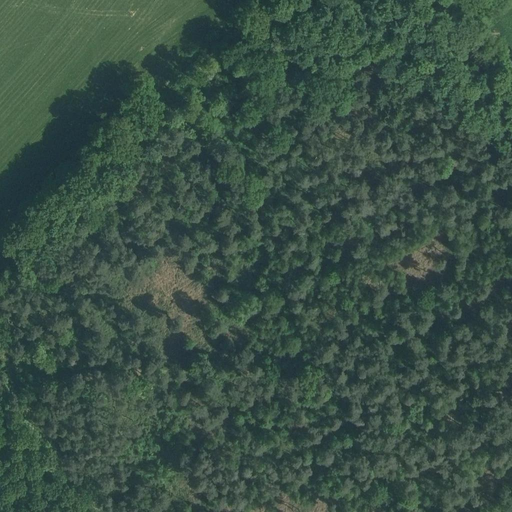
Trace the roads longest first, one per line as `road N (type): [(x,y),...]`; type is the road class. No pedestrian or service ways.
road 1 (track): [(166,87),(397,511)]
road 2 (track): [(270,0),(204,50),(117,149),(0,253)]
road 3 (track): [(511,95),(473,73),(453,0)]
